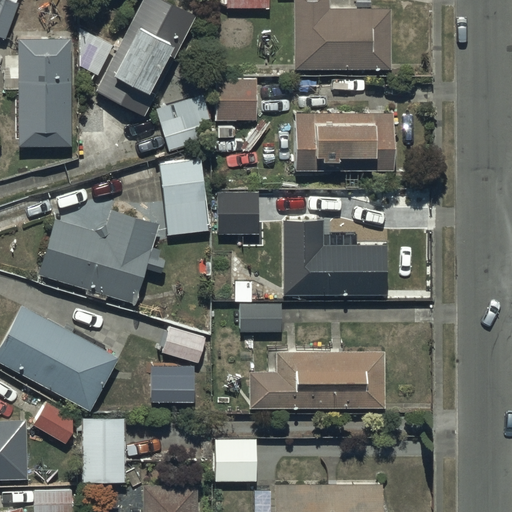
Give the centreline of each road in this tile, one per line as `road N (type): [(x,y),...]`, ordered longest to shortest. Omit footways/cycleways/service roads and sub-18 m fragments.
road 1 (residential): [(489,282),(486,0)]
road 2 (residential): [(488,511),(489,282)]
